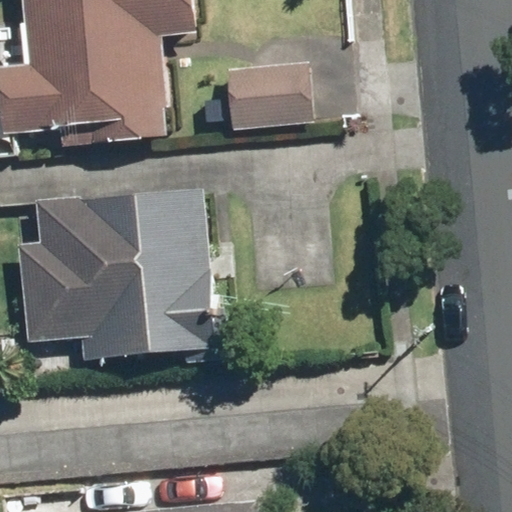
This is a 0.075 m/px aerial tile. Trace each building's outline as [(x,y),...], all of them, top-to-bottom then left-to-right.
[(89,124),(91,144),(172,136),(162,34),(199,30),(196,0),(20,0),(27,62),(0,65),(0,78),(6,133),(89,124)] [(226,66),(231,128),(312,122),(307,60),(226,66)] [(19,234),(29,336),(80,331),(83,355),(185,345),(186,357),(234,353),(229,299),(220,300),(208,178),(39,194),(42,232),(19,234)] [(0,496),(0,511),(81,511),(79,489),(0,496)] [(260,511),(259,494),(130,506),(130,511),(260,511)]
